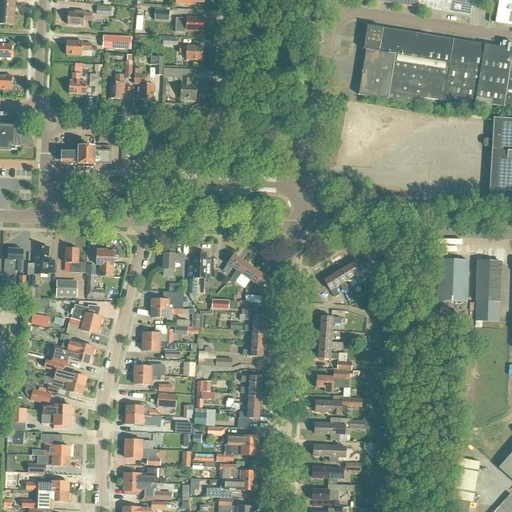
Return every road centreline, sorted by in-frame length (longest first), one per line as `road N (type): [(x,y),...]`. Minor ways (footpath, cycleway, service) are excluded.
road 1 (residential): [(100,511),(107,372),(140,258),(142,221)]
road 2 (residential): [(283,511),(296,266)]
road 3 (tertiary): [(300,228),(511,233)]
road 4 (unclassified): [(511,36),(333,9)]
road 5 (unclassified): [(47,126),(222,131)]
road 6 (tertiary): [(300,228),(142,221)]
road 7 (unclassified): [(310,145),(333,9)]
road 8 (unclassified): [(222,131),(228,0)]
road 9 (unclassified): [(47,126),(37,108),(43,0)]
